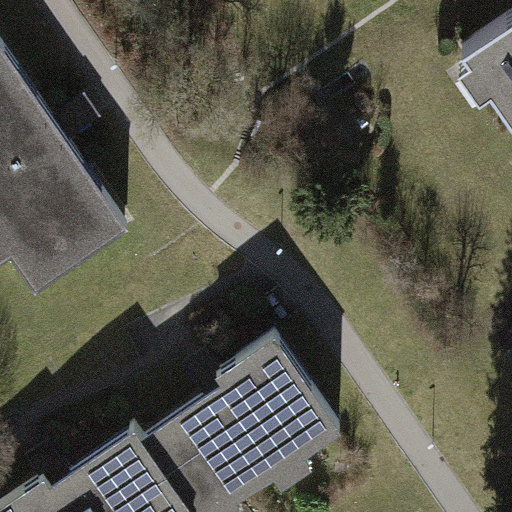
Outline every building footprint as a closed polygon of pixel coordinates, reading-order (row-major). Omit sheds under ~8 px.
[(0,33),(13,25),(0,6),(0,33)] [(141,221),(13,25),(0,33),(0,218),(43,285),(141,221)] [(511,33),(490,48),(511,79),(511,33)] [(224,511),(354,428),(290,330),(231,368),(238,379),(155,433),(207,511),(224,511)] [(60,471),(0,509),(0,511),(207,511),(155,433),(150,425),(66,479),(60,471)]
